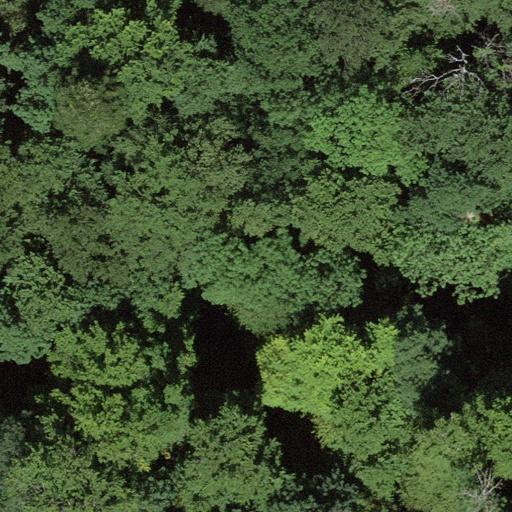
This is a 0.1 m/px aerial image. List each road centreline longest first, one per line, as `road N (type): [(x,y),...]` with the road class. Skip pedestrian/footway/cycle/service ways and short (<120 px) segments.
road 1 (track): [(511,215),(404,217),(242,241),(0,304)]
road 2 (track): [(122,273),(0,25)]
